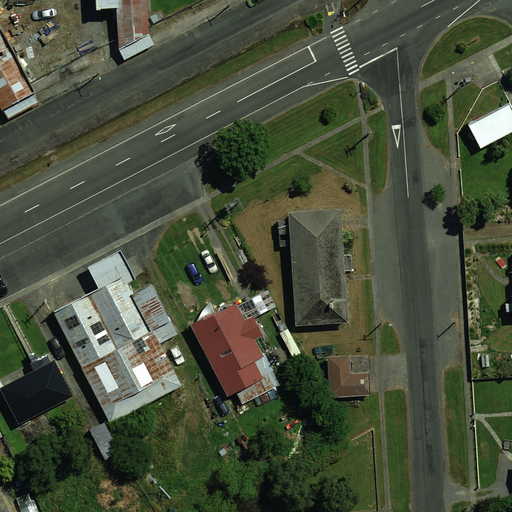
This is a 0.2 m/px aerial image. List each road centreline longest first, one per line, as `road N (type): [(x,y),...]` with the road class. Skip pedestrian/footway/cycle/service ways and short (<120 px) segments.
road 1 (residential): [(395,20),(431,511)]
road 2 (secondary): [(395,20),(0,223)]
road 3 (residential): [(0,145),(283,0)]
